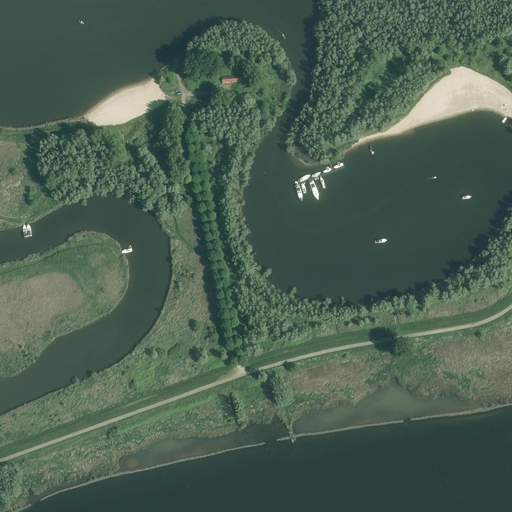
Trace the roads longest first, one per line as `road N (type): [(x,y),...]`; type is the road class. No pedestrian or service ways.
road 1 (track): [(0,461),(241,375),(478,324),(511,307)]
road 2 (track): [(178,74),(241,375)]
